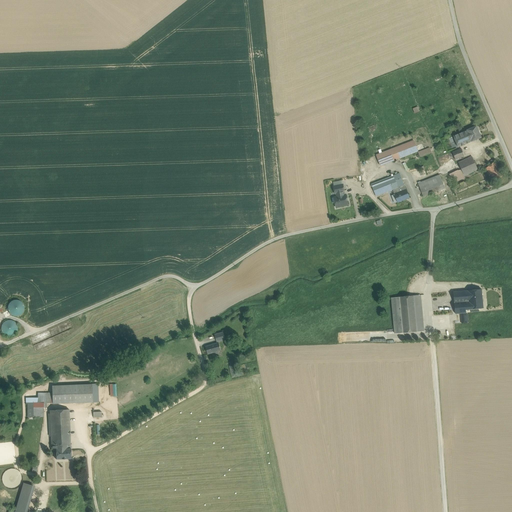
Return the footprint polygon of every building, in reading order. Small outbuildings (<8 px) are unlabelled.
[(467,131),(462,133),(464,137),(467,143),(472,141),(481,138),(476,127),(467,130),(467,131)] [(462,133),(453,136),(458,147),(462,145),(460,139),(464,137),(462,133)] [(414,141),(376,155),(380,166),(418,151),(414,141)] [(429,148),(418,153),(420,157),(431,153),(429,148)] [(472,157),(459,163),(462,170),(464,175),(478,169),(472,157)] [(494,162),(486,168),(496,181),(504,175),(494,162)] [(465,178),(464,175),(462,170),(461,171),(460,170),(458,171),(458,170),(449,174),(453,183),(465,178)] [(400,173),(371,184),(376,196),(392,190),(401,187),(404,185),(400,173)] [(440,175),(418,183),(423,197),(430,194),(445,189),(440,175)] [(343,185),(334,187),(335,194),(337,193),(343,192),(344,192),(343,185)] [(404,185),(401,187),(402,191),(394,195),(397,202),(409,198),(404,185)] [(337,197),(335,197),(336,202),(335,203),(336,207),(348,205),(346,195),(344,195),(337,197)] [(482,290),(464,291),(466,310),(483,308),(482,290)] [(464,291),(454,292),(455,314),(461,313),(466,313),(466,310),(464,291)] [(414,296),(392,298),(395,334),(417,332),(416,327),(415,306),(414,299),(414,296)] [(9,316),(22,314),(21,300),(7,301),(9,316)] [(421,305),(415,306),(416,327),(423,327),(421,305)] [(17,332),(17,328),(17,325),(15,323),(12,321),(9,320),(6,321),(3,323),(2,326),(1,329),(2,332),(3,334),(6,336),(9,337),(12,336),(15,334),(17,332)] [(37,351),(74,335),(68,322),(31,338),(37,351)] [(223,332),(215,335),(217,342),(225,339),(223,332)] [(219,343),(206,347),(208,354),(221,351),(219,343)] [(243,375),(240,364),(233,365),(232,360),(228,361),(232,378),(243,375)] [(92,384),(52,386),(52,393),(52,403),(52,404),(92,402),(92,384)] [(38,398),(33,398),(33,403),(46,403),(46,393),(38,393),(38,398)] [(46,403),(33,403),(34,409),(34,417),(43,417),(43,408),(46,408),(46,403),(52,403),(52,393),(46,393),(46,403)] [(69,410),(50,410),(50,416),(48,416),(48,420),(50,420),(51,445),(70,444),(69,410)] [(70,444),(51,445),(51,450),(55,450),(56,450),(56,459),(71,459),(70,444)] [(26,511),(34,486),(23,483),(14,511),(26,511)]
